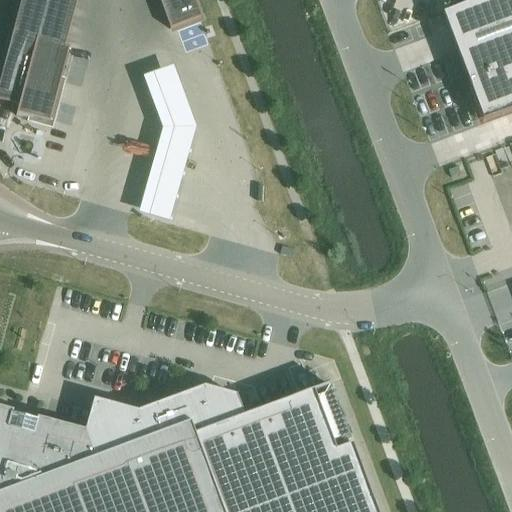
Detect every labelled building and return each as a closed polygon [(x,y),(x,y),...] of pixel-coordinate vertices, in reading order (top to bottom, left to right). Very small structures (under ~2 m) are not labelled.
[(21,0),(0,79),(0,103),(18,108),(32,57),(36,40),(65,47),(77,0),(21,0)] [(200,19),(193,0),(157,0),(169,31),(200,19)] [(482,124),(511,112),(511,0),(482,0),(441,15),(482,124)] [(32,57),(65,66),(70,48),(65,47),(36,40),(32,57)] [(49,126),(65,66),(32,57),(18,108),(16,117),(49,126)] [(161,132),(139,216),(170,224),(195,129),(171,67),(143,78),(161,132)] [(0,511),(221,511),(189,425),(96,460),(86,433),(36,420),(36,422),(12,416),(13,413),(0,409),(0,511)]
